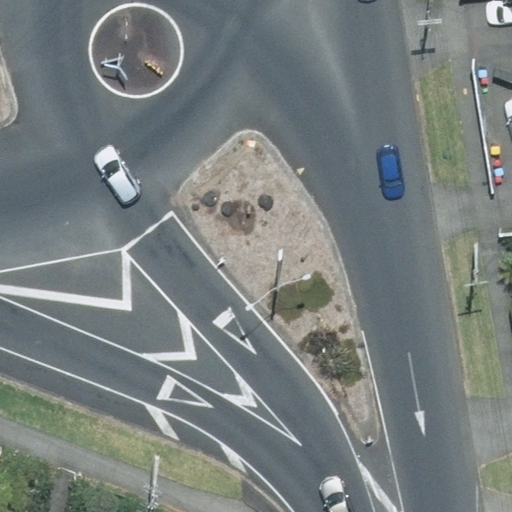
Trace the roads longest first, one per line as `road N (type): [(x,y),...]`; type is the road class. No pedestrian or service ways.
road 1 (secondary): [(370,511),(124,157)]
road 2 (primary): [(333,511),(232,425),(0,319)]
road 3 (secondary): [(380,219),(422,460),(419,511)]
road 4 (secondary): [(241,45),(380,219)]
road 5 (primary): [(375,0),(380,219)]
road 6 (primary): [(106,153),(67,131),(40,94),(32,49),(48,0)]
road 7 (primary): [(241,45),(237,82),(195,140),(124,157)]
